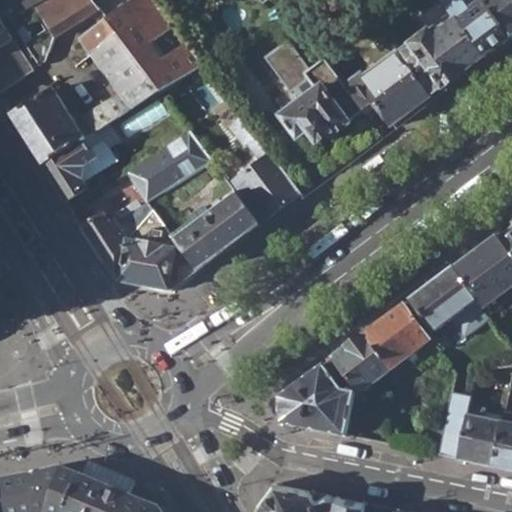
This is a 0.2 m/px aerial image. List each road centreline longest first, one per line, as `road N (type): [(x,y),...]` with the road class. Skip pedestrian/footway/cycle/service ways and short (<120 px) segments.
road 1 (primary): [(511,130),(258,322)]
road 2 (residential): [(261,443),(296,460),(511,505)]
road 3 (secondary): [(140,335),(105,297),(0,132)]
road 4 (secondary): [(0,257),(70,379)]
